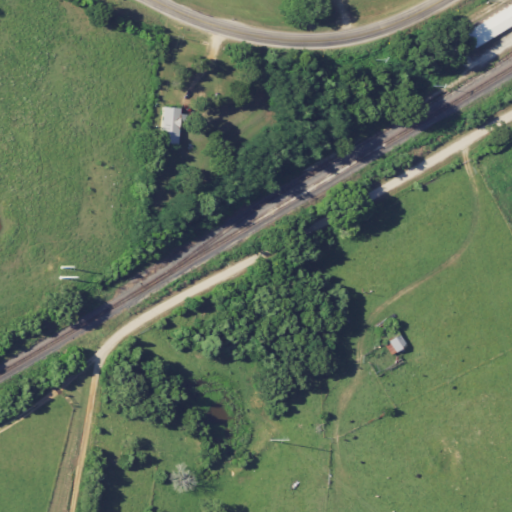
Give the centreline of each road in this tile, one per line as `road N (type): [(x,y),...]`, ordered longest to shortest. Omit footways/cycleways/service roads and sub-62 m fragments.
road 1 (residential): [(73,511),(96,371),(115,338),(511,114)]
road 2 (secondary): [(444,0),(375,32),(308,42),(229,31),(150,0)]
